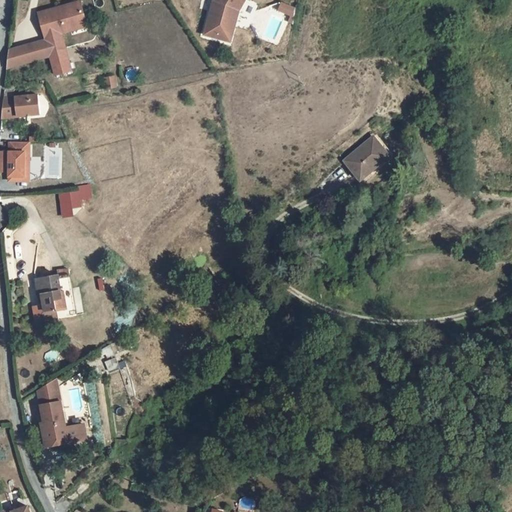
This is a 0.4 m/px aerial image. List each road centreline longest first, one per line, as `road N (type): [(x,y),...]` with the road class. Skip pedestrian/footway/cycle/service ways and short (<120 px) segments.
road 1 (track): [(320,197),(269,234),(280,280),(299,294),(378,319),(417,322),(465,314),(511,289)]
road 2 (unclassified): [(49,511),(18,429),(4,302)]
